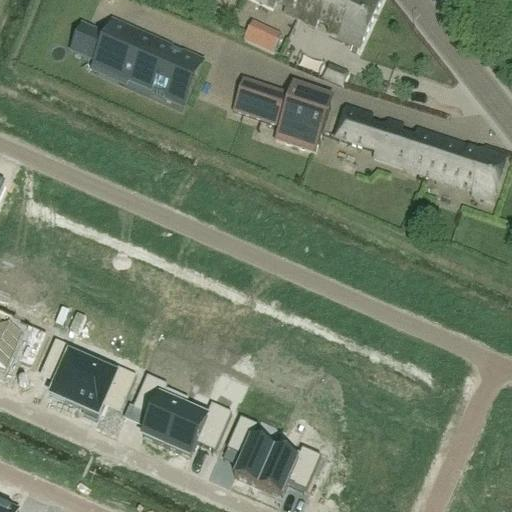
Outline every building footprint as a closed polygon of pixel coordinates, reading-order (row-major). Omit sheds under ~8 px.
[(298,22),(308,0),(251,0),(274,10),(277,5),(287,11),(285,16),(298,22)] [(378,0),(308,0),(298,22),(315,30),(318,25),(330,30),(329,36),(360,51),(383,2),(378,0)] [(511,0),(496,0),(495,3),(511,8),(511,0)] [(165,101),(181,108),(198,69),(160,52),(162,48),(114,26),(97,64),(123,76),(120,81),(153,95),(165,101)] [(102,41),(82,32),(72,53),(92,62),(102,41)] [(274,56),(282,39),(268,32),(260,49),(274,56)] [(290,103),(243,87),(234,113),(281,129),(276,142),(314,155),(330,109),(292,97),(290,103)] [(385,130),(373,126),(375,120),(347,111),(337,143),(376,156),(375,162),(412,176),(413,175),(471,195),(471,199),(494,206),(505,161),(417,133),(415,140),(402,136),(404,129),(388,124),(385,130)] [(24,188),(9,221),(40,235),(32,252),(58,264),(73,230),(61,224),(68,208),(24,188)] [(71,249),(64,264),(95,277),(95,276),(134,293),(151,255),(138,250),(142,240),(96,220),(82,254),(71,249)] [(154,271),(139,304),(156,312),(165,291),(207,310),(222,275),(203,267),(205,263),(194,257),(192,262),(174,254),(165,276),(154,271)] [(294,307),(264,293),(244,339),(274,352),(294,307)] [(354,370),(367,340),(350,333),(351,331),(338,325),(337,327),(321,319),(316,330),(304,325),(290,357),(308,365),(314,352),(354,370)] [(4,326),(0,335),(0,382),(2,384),(4,380),(8,382),(15,365),(34,373),(48,341),(28,332),(27,336),(4,326)] [(57,346),(42,378),(59,386),(52,401),(76,412),(97,364),(57,346)] [(378,366),(365,395),(394,408),(401,392),(445,412),(459,379),(415,359),(407,379),(378,366)] [(97,364),(76,412),(86,417),(85,421),(98,427),(109,400),(126,408),(137,381),(97,364)] [(143,441),(167,452),(189,403),(166,393),(168,390),(148,381),(134,413),(152,421),(143,441)] [(187,408),(167,452),(191,462),(198,448),(216,456),(232,418),(212,409),(209,417),(187,408)] [(259,492),(278,448),(256,438),(259,430),(241,422),(228,454),(244,461),(235,482),(259,492)] [(338,441),(319,484),(337,492),(356,449),(338,441)] [(278,448),(259,492),(283,502),(290,486),(295,488),(294,490),(307,495),(322,461),(303,453),(301,458),(278,448)] [(344,492),(335,511),(387,511),(344,492)]
